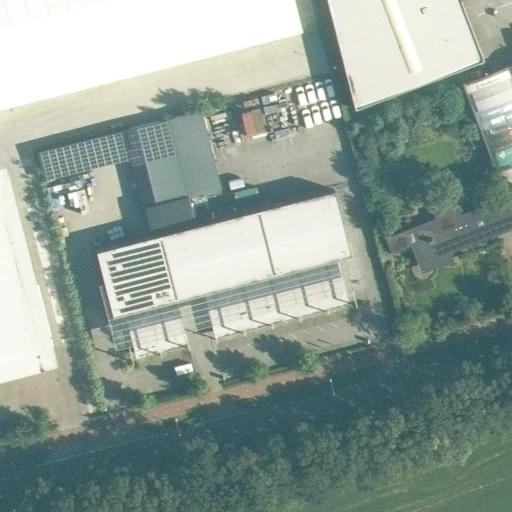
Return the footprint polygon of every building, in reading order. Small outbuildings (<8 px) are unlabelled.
[(0,0),(0,108),(80,87),(76,72),(71,53),(57,0),(0,0)] [(78,0),(91,48),(71,53),(76,72),(96,67),(100,82),(300,31),(291,0),(78,0)] [(483,59),(460,0),(326,0),(354,108),(483,59)] [(511,66),(462,85),(505,198),(511,195),(511,66)] [(402,112),(409,131),(434,121),(427,102),(402,112)] [(460,112),(465,126),(475,122),(470,108),(460,112)] [(186,197),(166,120),(122,131),(142,209),(186,197)] [(492,187),(484,164),(469,170),(477,192),(492,187)] [(256,209),(284,320),(341,306),(339,297),(347,295),(338,258),(350,254),(334,189),(256,209)] [(456,246),(458,249),(511,228),(511,195),(505,198),(460,215),(457,206),(433,215),(435,219),(385,238),(391,253),(396,252),(416,243),(424,266),(441,259),(440,256),(449,253),(452,261),(453,261),(448,249),(456,246)] [(0,362),(38,353),(0,204),(0,362)] [(224,335),(284,320),(256,209),(160,234),(178,308),(205,301),(212,329),(222,326),(224,335)] [(178,308),(160,234),(95,250),(112,315),(124,312),(134,349),(142,347),(145,356),(188,345),(178,308)] [(424,464),(448,455),(442,440),(419,449),(424,464)]
